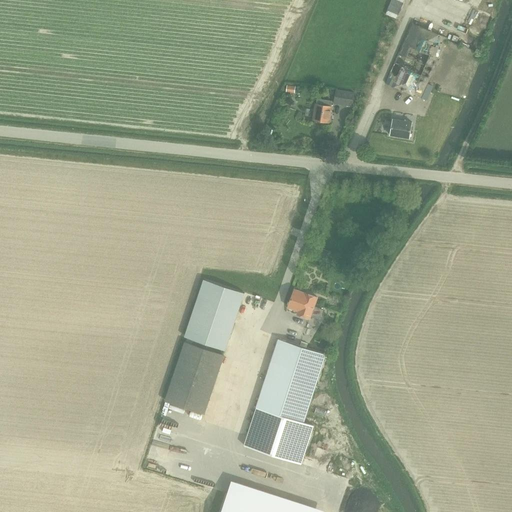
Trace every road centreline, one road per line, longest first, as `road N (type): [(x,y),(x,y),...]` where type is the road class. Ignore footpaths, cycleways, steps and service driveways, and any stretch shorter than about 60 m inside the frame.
road 1 (tertiary): [(511,184),(0,131)]
road 2 (unknown): [(511,11),(448,177)]
